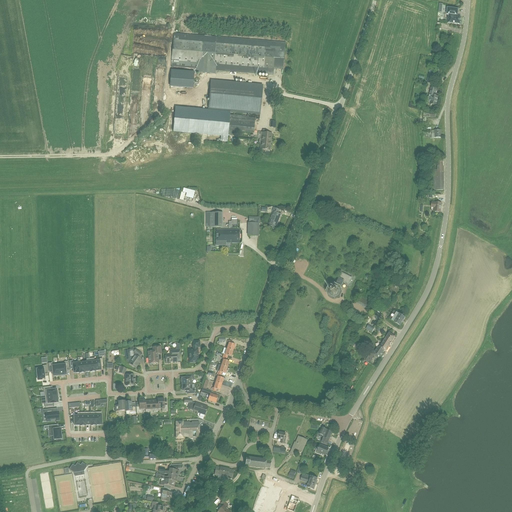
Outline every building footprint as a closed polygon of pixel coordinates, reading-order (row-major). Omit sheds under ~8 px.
[(449,15),(448,23),(459,24),(460,16),(457,16),(458,9),(447,8),(447,15),(449,15)] [(273,77),(274,68),(276,42),(174,34),(171,67),(197,69),(196,72),(215,74),(215,72),(273,77)] [(192,90),(194,73),(171,71),(169,88),(192,90)] [(427,83),(433,85),(435,76),(430,74),(429,74),(427,83)] [(431,96),(431,98),(427,97),(426,103),(429,104),(436,106),(438,97),(435,96),(437,88),(431,87),(429,95),(431,96)] [(261,93),(228,90),(210,88),(208,110),(247,113),(247,117),(204,113),(199,112),(198,127),(203,128),(228,130),(228,134),(235,135),(235,131),(253,132),(255,117),(252,117),(253,114),(259,114),(261,93)] [(426,117),(435,117),(435,112),(427,112),(426,112),(423,112),(423,121),(426,121),(426,117)] [(265,133),(262,133),(260,149),(270,150),(271,134),(268,133),(269,132),(265,132),(265,133)] [(433,171),(433,190),(443,190),(443,172),(442,158),(436,158),(436,171),(433,171)] [(178,187),(178,190),(183,191),(182,196),(188,197),(189,188),(178,187)] [(432,202),(431,208),(434,208),(433,212),(440,213),(441,203),(432,202)] [(273,211),(269,224),(276,226),(281,214),(279,214),(281,210),(274,208),(273,211)] [(222,212),(210,212),(210,227),(222,227),(222,212)] [(248,235),(258,235),(259,218),(249,218),(249,223),(248,223),(248,235)] [(225,243),(228,243),(228,238),(227,238),(227,236),(226,235),(226,234),(225,234),(225,231),(226,230),(217,230),(216,243),(220,243),(220,245),(225,245),(225,243)] [(228,238),(228,243),(239,243),(239,230),(226,230),(225,231),(225,234),(226,234),(226,235),(227,236),(227,238),(228,238)] [(351,278),(342,273),(339,278),(335,287),(334,287),(330,288),(329,292),(330,296),(334,298),(338,296),(340,292),(339,291),(343,281),(348,284),(351,278)] [(402,281),(394,278),(388,294),(396,297),(402,281)] [(356,303),(367,309),(370,302),(359,296),(356,303)] [(389,318),(400,325),(405,318),(394,311),(389,318)] [(378,346),(373,354),(373,355),(375,355),(378,357),(380,357),(384,350),(386,351),(395,337),(389,333),(380,347),(378,346)] [(227,349),(233,351),(235,345),(231,344),(232,342),(228,340),(227,343),(228,344),(227,346),(225,345),(224,348),(227,349)] [(189,362),(196,362),(196,358),(198,358),(197,349),(196,349),(196,347),(200,347),(199,341),(192,341),(193,347),(193,349),(189,350),(189,362)] [(148,363),(149,363),(149,364),(150,365),(151,365),(152,364),(152,363),(158,363),(158,354),(161,354),(161,347),(153,347),(153,351),(148,351),(148,363)] [(135,368),(141,360),(139,358),(142,354),(135,349),(135,350),(133,349),(127,350),(129,358),(131,360),(128,363),(135,368)] [(166,362),(177,362),(177,357),(180,357),(180,349),(169,350),(169,354),(165,354),(166,362)] [(223,357),(227,358),(227,355),(231,357),(233,351),(227,349),(225,354),(224,354),(223,357)] [(370,363),(375,355),(373,355),(373,354),(370,353),(365,361),(370,363)] [(226,360),(227,358),(223,357),(222,360),(223,360),(221,366),(227,368),(229,362),(226,360)] [(94,358),(95,372),(95,371),(101,370),(100,366),(103,366),(102,359),(94,359),(94,358)] [(72,361),(69,361),(70,369),(73,369),(73,373),(79,373),(78,360),(77,360),(78,361),(72,362),(72,361)] [(64,363),(58,363),(60,376),(61,375),(61,376),(65,376),(65,375),(66,375),(66,369),(69,369),(68,361),(64,362),(64,363)] [(207,370),(215,373),(216,369),(214,368),(215,364),(210,362),(207,370)] [(60,376),(58,363),(52,364),(52,363),(48,363),(49,371),(53,371),(53,376),(60,376)] [(43,367),(36,367),(38,381),(42,380),(42,379),(44,379),(44,373),(47,373),(46,365),(43,366),(43,367)] [(124,375),(126,369),(119,366),(117,372),(124,375)] [(225,373),(227,368),(221,366),(219,371),(218,371),(217,374),(221,375),(222,372),(225,373)] [(135,381),(135,378),(133,378),(133,374),(125,375),(126,386),(134,385),(134,381),(135,381)] [(182,385),(191,384),(191,380),(194,380),(194,374),(187,375),(187,378),(181,378),(181,379),(180,379),(180,382),(182,382),(182,385)] [(213,382),(215,383),(216,382),(221,384),(223,378),(220,377),(221,375),(217,374),(216,377),(217,377),(216,380),(214,379),(208,377),(207,380),(213,382)] [(216,382),(215,383),(214,388),(212,388),(211,391),(215,392),(216,389),(219,390),(221,384),(216,382)] [(191,391),(191,384),(182,385),(182,387),(181,388),(181,390),(182,390),(182,391),(188,391),(188,394),(195,394),(195,391),(191,391)] [(51,387),(43,388),(43,392),(44,391),(45,397),(57,396),(57,395),(58,395),(57,391),(56,391),(56,390),(51,390),(51,387)] [(210,394),(210,395),(208,400),(216,403),(218,396),(210,394)] [(45,403),(44,404),(45,407),(53,407),(52,403),(58,403),(58,401),(59,401),(58,397),(57,397),(57,396),(45,397),(45,403)] [(157,399),(158,411),(158,408),(162,408),(162,412),(167,411),(167,405),(164,405),(163,399),(157,399)] [(195,403),(191,402),(191,399),(184,399),(184,402),(190,403),(188,408),(200,413),(205,415),(207,407),(203,406),(203,405),(195,403)] [(145,412),(145,400),(139,400),(139,407),(136,407),(136,413),(142,413),(142,409),(145,409),(145,412)] [(125,411),(125,401),(118,401),(118,407),(115,407),(115,414),(121,414),(121,411),(125,410),(125,411)] [(125,401),(125,411),(129,411),(130,414),(135,414),(135,407),(132,407),(131,402),(125,402),(125,401)] [(45,413),(46,422),(59,420),(58,412),(53,412),(53,409),(42,410),(42,414),(45,413)] [(182,422),(175,422),(176,439),(183,438),(183,437),(199,436),(198,422),(182,422)] [(61,439),(60,428),(58,429),(58,425),(48,426),(48,430),(52,430),(52,434),(53,434),(53,436),(54,440),(61,439)] [(319,434),(324,436),(324,437),(329,440),(333,432),(322,428),(319,434)] [(279,432),(278,438),(282,439),(281,443),(285,444),(286,437),(285,437),(286,434),(279,432)] [(307,440),(298,436),(295,445),(294,444),(290,453),(294,455),(296,449),(302,452),(307,440)] [(324,436),(321,443),(327,445),(329,440),(324,437),(324,436)] [(326,455),(328,448),(319,445),(317,452),(326,455)] [(284,448),(285,447),(282,446),(282,448),(274,446),(273,449),(273,452),(280,453),(280,455),(282,455),(282,454),(285,454),(286,452),(286,449),(284,448)] [(265,468),(270,468),(271,461),(266,460),(246,457),(245,466),(265,468)] [(84,471),(87,466),(86,465),(82,462),(81,465),(77,462),(75,466),(73,464),(69,469),(74,472),(84,471)] [(168,474),(178,476),(179,471),(176,470),(177,465),(170,466),(169,472),(165,471),(164,473),(168,474)] [(232,479),(234,471),(232,470),(229,470),(229,469),(220,467),(220,468),(216,467),(214,475),(218,476),(217,481),(226,483),(227,478),(230,478),(232,479)] [(317,478),(310,476),(306,475),(305,477),(302,476),(300,481),(308,483),(307,487),(314,490),(317,478)] [(267,487),(258,511),(272,511),(273,510),(275,510),(279,497),(278,496),(281,489),(272,486),(274,483),(267,480),(265,484),(264,483),(263,486),(267,487)] [(169,498),(168,498),(168,496),(170,497),(171,492),(162,491),(160,500),(168,502),(169,498)] [(289,499),(285,509),(292,511),(293,511),(299,499),(294,497),(293,500),(289,499)] [(217,511),(230,511),(226,508),(228,505),(223,501),(221,504),(223,506),(218,511),(217,511)] [(152,511),(158,511),(163,511),(164,511),(163,510),(163,507),(158,506),(158,503),(152,502),(151,508),(153,508),(152,511)]
